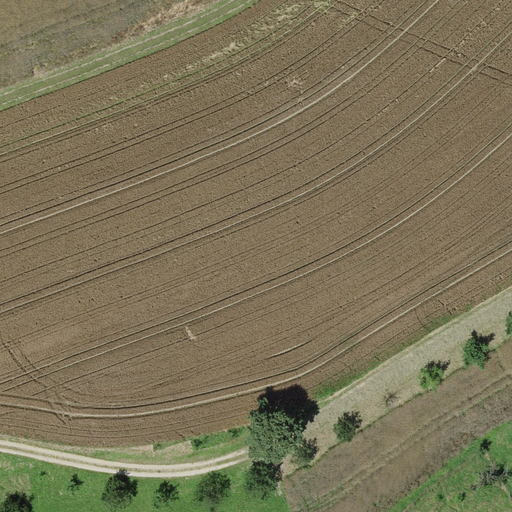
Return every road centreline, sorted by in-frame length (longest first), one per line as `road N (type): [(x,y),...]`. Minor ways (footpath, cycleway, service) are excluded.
road 1 (track): [(0,447),(157,472),(245,458),(511,300)]
road 2 (track): [(241,0),(0,99)]
